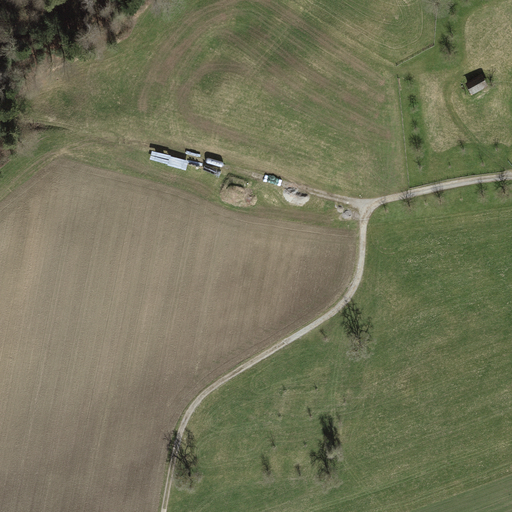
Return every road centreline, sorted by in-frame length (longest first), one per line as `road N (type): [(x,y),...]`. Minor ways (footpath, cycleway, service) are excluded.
road 1 (track): [(162,511),(192,406),(216,381),(330,314),(355,285),(372,205),(511,174)]
road 2 (track): [(372,205),(32,119)]
